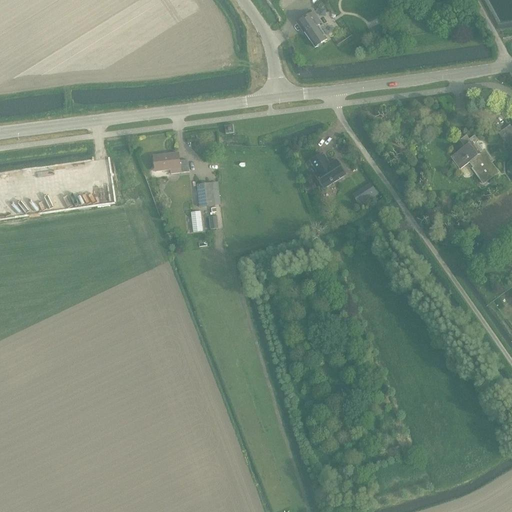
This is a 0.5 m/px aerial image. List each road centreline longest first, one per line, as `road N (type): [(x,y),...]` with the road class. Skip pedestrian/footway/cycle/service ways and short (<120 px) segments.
road 1 (tertiary): [(0,132),(276,98)]
road 2 (tertiary): [(276,98),(511,65)]
